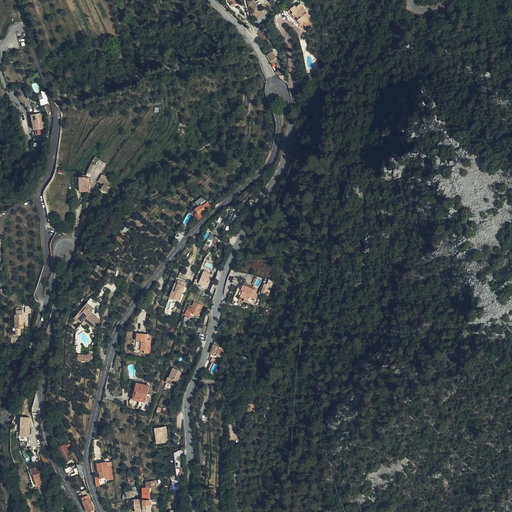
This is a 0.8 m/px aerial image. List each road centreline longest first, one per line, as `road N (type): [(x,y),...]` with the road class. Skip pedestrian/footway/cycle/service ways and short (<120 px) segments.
road 1 (tertiary): [(100,511),(86,451),(122,320),(193,231),(265,166),(278,138),(275,87)]
road 2 (tertiary): [(193,511),(187,400),(226,268),(286,156),(291,125),(275,87)]
road 3 (tertiary): [(46,303),(58,246),(68,240),(73,248),(41,405),(81,511)]
road 4 (residential): [(46,303),(38,298),(46,269),(38,196),(55,113),(24,28),(2,45)]
road 5 (residential): [(2,45),(0,69),(28,132),(25,155),(0,180)]
road 6 (tertiary): [(0,428),(46,303)]
